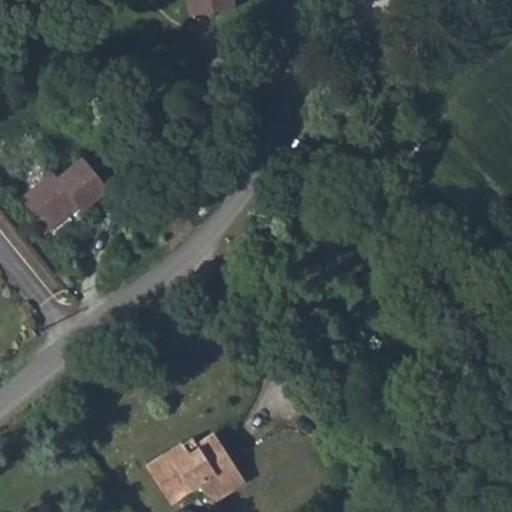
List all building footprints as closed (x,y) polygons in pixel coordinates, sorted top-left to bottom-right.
[(227,3),(184,5),(185,22),(228,18),(227,3)] [(77,172),(41,201),(59,223),(117,169),(110,160),(85,181),(77,172)] [(117,169),(59,223),(65,231),(98,205),(107,215),(134,191),(117,169)] [(239,442),(222,452),(225,458),(215,464),(208,452),(173,475),(195,509),(225,490),(238,511),(240,511),(260,500),(247,479),(258,473),(239,442)] [(271,494),(258,473),(247,479),(260,500),(271,494)]
